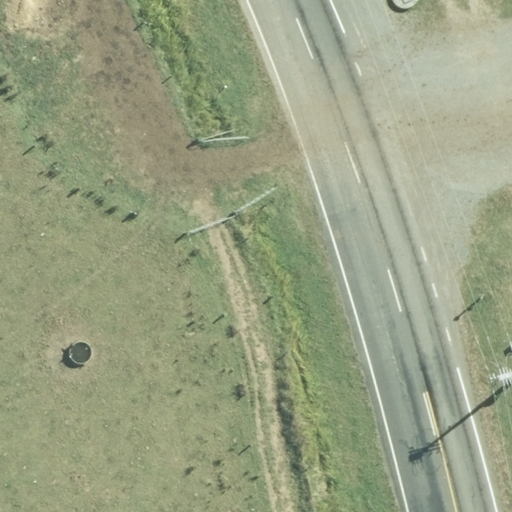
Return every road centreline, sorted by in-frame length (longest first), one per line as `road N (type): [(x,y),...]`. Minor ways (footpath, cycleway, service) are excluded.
road 1 (tertiary): [(339,127),(390,278),(453,511)]
road 2 (unclassified): [(339,127),(511,47)]
road 3 (tertiary): [(286,0),(339,127)]
